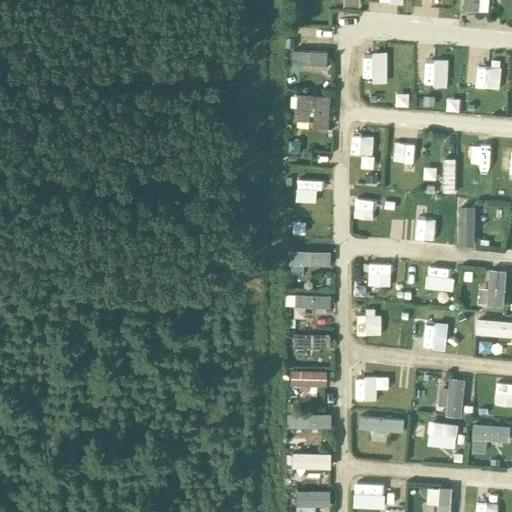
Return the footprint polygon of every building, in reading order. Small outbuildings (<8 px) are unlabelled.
[(431,0),(431,12),(455,13),(455,0),(431,0)] [(480,0),(465,0),(465,9),(481,9),(480,0)] [(295,48),(294,63),(328,63),(329,49),(295,48)] [(388,82),(389,50),(373,50),(373,82),(388,82)] [(426,86),(449,85),(448,57),(425,58),(426,86)] [(477,88),(501,88),(502,64),(477,64),(477,88)] [(312,118),(312,125),(330,126),(331,93),(297,92),(296,118),(312,118)] [(352,153),(374,153),(375,135),(353,135),(352,153)] [(415,183),(416,166),(405,166),(405,147),(388,147),(387,182),(415,183)] [(444,190),(456,190),(457,157),(445,157),(444,190)] [(289,183),(329,183),(329,169),(289,169),(289,183)] [(511,191),(511,169),(501,169),(500,191),(511,191)] [(410,198),(404,237),(421,240),(426,200),(410,198)] [(476,243),(477,204),(459,204),(459,243),(476,243)] [(295,233),(308,233),(308,222),(331,222),(332,208),(296,207),(295,233)] [(331,247),(289,250),(290,265),(332,262),(331,247)] [(373,283),(397,283),(398,262),(373,261),(373,283)] [(431,288),(453,289),(454,267),(432,266),(431,288)] [(489,267),(488,287),(479,286),(479,303),(506,303),(507,268),(489,267)] [(308,315),(308,305),(331,306),(332,292),(298,292),(298,315),(308,315)] [(382,334),(382,312),(358,312),(358,334),(382,334)] [(477,334),(511,334),(511,317),(477,318),(477,334)] [(424,347),(443,349),(445,331),(426,329),(424,347)] [(294,345),(331,345),(331,332),(295,332),(294,345)] [(328,385),(328,369),(291,368),(291,384),(328,385)] [(450,387),(437,387),(437,414),(464,415),(464,376),(450,376),(450,387)] [(497,404),(511,404),(511,381),(497,381),(497,404)] [(332,427),(332,412),(288,411),(288,426),(332,427)] [(359,429),(405,430),(405,417),(359,416),(359,429)] [(429,445),(457,446),(458,421),(430,420),(429,445)] [(473,422),(473,451),(487,451),(487,439),(510,439),(510,423),(473,422)] [(331,467),(332,452),(292,451),(292,466),(331,467)] [(381,507),(382,481),(355,481),(354,506),(381,507)] [(438,502),(437,511),(451,511),(452,486),(429,485),(428,502),(438,502)] [(296,488),(295,508),(331,508),(331,488),(296,488)] [(483,511),(484,508),(494,508),(495,492),(468,492),(467,511),(483,511)]
